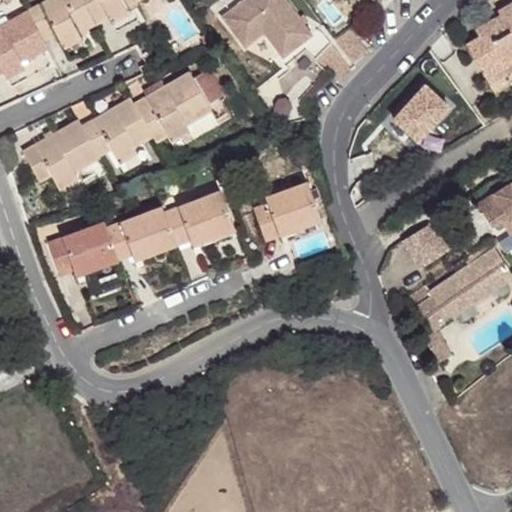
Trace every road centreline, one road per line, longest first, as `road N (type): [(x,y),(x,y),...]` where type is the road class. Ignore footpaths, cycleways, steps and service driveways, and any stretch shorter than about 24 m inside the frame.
road 1 (residential): [(386,339),(303,314),(214,346),(149,388),(114,395),(90,388),(62,355)]
road 2 (residential): [(446,0),(335,126),(333,172),(350,227)]
road 3 (residential): [(240,274),(62,355)]
road 4 (residential): [(511,123),(350,227)]
road 5 (residential): [(386,339),(467,511)]
road 6 (residential): [(62,355),(0,192)]
road 7 (residential): [(0,122),(153,49)]
